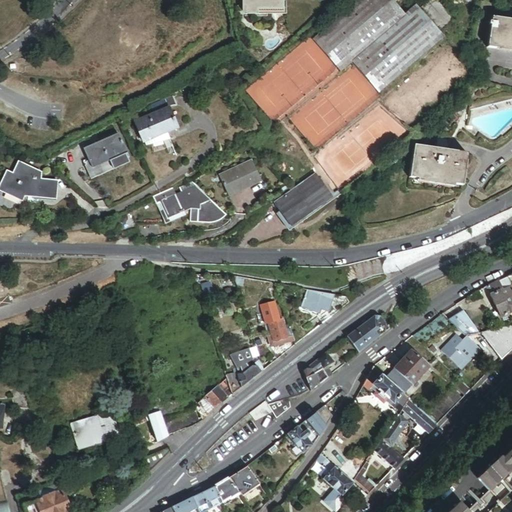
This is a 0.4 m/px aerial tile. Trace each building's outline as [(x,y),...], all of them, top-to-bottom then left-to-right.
[(243,0),(244,12),(258,11),(258,9),(283,9),(282,0),(243,0)] [(350,62),(404,17),(389,0),(360,0),(312,39),(338,72),(350,62)] [(415,7),(404,17),(350,62),(377,93),(442,39),(415,7)] [(511,20),(491,18),(487,49),(511,52),(511,20)] [(119,25),(118,28),(120,30),(118,43),(120,46),(122,46),(123,46),(124,46),(126,49),(126,51),(130,52),(130,51),(133,48),(134,49),(135,50),(138,51),(142,47),(145,37),(148,35),(148,34),(148,32),(134,28),(119,25)] [(151,106),(155,115),(170,109),(170,108),(172,107),(174,106),(178,106),(174,97),(151,106)] [(170,132),(180,128),(170,109),(155,115),(137,123),(145,143),(148,142),(149,145),(164,142),(167,149),(172,147),(170,141),(172,141),(170,132)] [(95,169),(130,152),(120,132),(86,149),(95,169)] [(287,145),(281,136),(267,147),(274,155),(287,145)] [(436,150),(413,146),(408,179),(460,188),(466,155),(443,151),(444,144),(437,142),(436,150)] [(9,148),(0,143),(0,152),(6,156),(9,148)] [(132,157),(130,152),(95,169),(96,171),(113,163),(123,161),(132,157)] [(262,182),(253,161),(220,177),(228,194),(250,184),(251,187),(262,182)] [(41,180),(42,173),(18,162),(13,174),(7,171),(0,184),(0,192),(22,203),(25,198),(55,202),(57,182),(41,180)] [(47,165),(42,173),(41,180),(57,182),(59,178),(47,165)] [(273,204),(279,212),(288,225),(328,196),(313,175),(273,204)] [(211,201),(193,182),(171,191),(156,198),(159,204),(163,203),(170,217),(182,212),(184,213),(211,201)] [(288,225),(279,212),(274,215),(287,232),(339,195),(336,190),(328,196),(288,225)] [(191,215),(214,204),(211,201),(184,213),(182,212),(170,217),(173,223),(191,215)] [(214,204),(191,215),(190,223),(207,224),(212,223),(216,223),(221,220),(226,215),(214,204)] [(499,282),(503,290),(511,286),(511,285),(508,278),(499,282)] [(511,313),(511,286),(503,290),(499,282),(487,287),(500,318),(511,313)] [(327,312),(335,295),(306,290),(300,307),(319,315),(321,310),(327,312)] [(280,322),(274,304),(261,308),(266,326),(280,322)] [(462,312),(449,321),(456,328),(465,336),(467,335),(470,336),(478,334),(462,312)] [(374,317),(347,338),(358,354),(359,354),(380,338),(379,337),(376,333),(383,327),(385,325),(386,325),(380,317),(374,317)] [(271,343),(291,337),(288,327),(285,328),(282,329),(280,322),(266,326),(271,343)] [(511,327),(480,334),(501,361),(511,350),(511,327)] [(291,337),(271,343),(273,349),(293,343),(291,337)] [(458,338),(449,346),(455,352),(464,343),(460,340),(458,338)] [(460,370),(479,350),(467,340),(464,343),(455,352),(449,346),(442,353),(460,370)] [(234,374),(225,377),(226,379),(231,397),(263,371),(259,360),(255,363),(254,366),(251,366),(249,368),(241,374),(238,368),(245,364),(251,360),(248,350),(229,356),(234,374)] [(480,352),(479,350),(460,370),(462,372),(480,352)] [(411,352),(394,370),(411,387),(428,369),(411,352)] [(318,361),(314,364),(319,370),(325,368),(318,361)] [(245,364),(238,368),(241,374),(249,368),(245,364)] [(325,368),(319,370),(314,364),(304,371),(310,392),(327,378),(325,368)] [(374,384),(382,376),(373,368),(368,378),(374,384)] [(394,370),(385,379),(402,394),(403,396),(411,387),(394,370)] [(395,403),(402,394),(385,379),(382,376),(374,384),(373,386),(386,399),(393,405),(395,403)] [(368,378),(363,387),(368,391),(370,389),(373,386),(374,384),(368,378)] [(231,397),(226,379),(198,405),(208,418),(221,405),(231,397)] [(464,398),(470,391),(459,382),(453,388),(464,398)] [(384,401),(386,399),(373,386),(370,389),(384,401)] [(30,409),(23,387),(10,390),(15,409),(30,409)] [(451,390),(445,396),(455,406),(462,400),(451,390)] [(343,392),(338,396),(340,398),(339,400),(342,402),(347,396),(343,392)] [(154,395),(154,394),(144,397),(147,409),(157,406),(154,395)] [(402,410),(409,400),(403,396),(402,394),(395,403),(398,405),(402,410)] [(390,407),(393,405),(386,399),(384,401),(390,407)] [(428,435),(436,426),(409,400),(402,410),(402,411),(428,435)] [(290,408),(289,401),(273,405),(274,410),(274,411),(275,418),(275,419),(290,408)] [(274,410),(273,405),(269,406),(266,402),(251,414),(254,421),(272,412),(274,410)] [(161,407),(158,407),(160,416),(175,412),(172,403),(161,407)] [(157,442),(167,438),(162,422),(160,416),(158,407),(157,406),(147,409),(144,410),(147,420),(150,420),(157,442)] [(194,427),(199,424),(194,410),(189,414),(162,422),(167,438),(194,427)] [(117,434),(110,412),(68,425),(76,450),(84,448),(83,445),(117,434)] [(316,413),(306,421),(319,437),(326,427),(316,413)] [(408,422),(399,415),(382,440),(390,448),(392,445),(408,422)] [(303,423),(287,435),(301,454),(311,447),(309,444),(306,439),(309,436),(310,436),(310,435),(310,434),(310,433),(309,432),(308,431),(308,429),(303,423)] [(315,439),(310,434),(310,435),(310,436),(309,436),(306,439),(309,444),(315,439)] [(390,448),(382,440),(374,451),(393,470),(403,460),(395,453),(391,448),(390,448)] [(511,446),(511,447),(511,450),(502,460),(500,458),(489,469),(497,478),(491,483),(494,486),(511,470),(509,467),(511,463),(511,446)] [(170,452),(168,449),(141,460),(147,475),(148,474),(170,452)] [(325,460),(320,455),(317,460),(322,464),(325,460)] [(330,472),(334,467),(325,460),(322,464),(324,467),(330,472)] [(366,462),(358,474),(362,478),(366,472),(369,465),(366,462)] [(241,496),(259,485),(246,467),(228,478),(239,494),(241,496)] [(324,467),(319,472),(325,477),(330,472),(324,467)] [(358,505),(367,497),(334,467),(330,472),(325,477),(323,480),(335,490),(324,502),(334,511),(335,511),(348,497),(358,505)] [(0,511),(10,511),(1,469),(0,469),(0,511)] [(488,492),(494,486),(491,483),(497,478),(489,469),(477,480),(488,492)] [(362,478),(358,474),(354,481),(369,495),(374,489),(362,478)] [(239,494),(228,478),(214,487),(221,503),(229,498),(230,499),(239,494)] [(205,511),(221,503),(214,487),(192,498),(198,511),(205,511)] [(69,511),(62,491),(36,501),(40,511),(69,511)] [(198,511),(192,498),(171,508),(173,511),(198,511)] [(40,511),(36,501),(22,506),(25,511),(40,511)]
